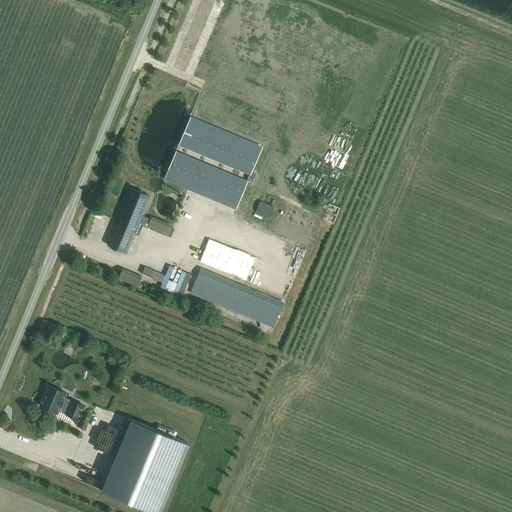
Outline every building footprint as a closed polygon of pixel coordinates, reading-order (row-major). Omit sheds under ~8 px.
[(192,117),(181,142),(186,144),(196,119),(192,117)] [(196,119),(186,144),(190,146),(201,121),(196,119)] [(201,121),(190,146),(195,148),(205,123),(201,121)] [(205,123),(195,148),(200,150),(210,124),(205,123)] [(210,124),(200,150),(204,151),(214,126),(210,124)] [(214,126),(204,151),(209,153),(219,128),(214,126)] [(219,128),(209,153),(213,155),(224,130),(219,128)] [(224,130),(213,155),(218,157),(228,132),(224,130)] [(228,132),(218,157),(222,159),(233,134),(228,132)] [(233,134),(222,159),(227,161),(237,136),(233,134)] [(237,136),(227,161),(231,163),(242,138),(237,136)] [(242,138),(231,163),(236,165),(246,139),(242,138)] [(246,139),(236,165),(240,166),(251,141),(246,139)] [(251,141),(240,166),(245,168),(255,143),(251,141)] [(255,143),(245,168),(249,170),(260,145),(255,143)] [(177,151),(167,176),(172,178),(182,153),(177,151)] [(182,153),(172,178),(176,180),(187,155),(182,153)] [(187,155),(176,180),(181,182),(191,157),(187,155)] [(191,157),(181,182),(185,184),(196,159),(191,157)] [(196,159),(185,184),(190,186),(200,161),(196,159)] [(200,161),(190,186),(194,188),(205,163),(200,161)] [(205,163),(194,188),(199,190),(209,164),(205,163)] [(209,164),(199,190),(203,191),(214,166),(209,164)] [(214,166),(203,191),(208,193),(218,168),(214,166)] [(218,168),(208,193),(212,195),(223,170),(218,168)] [(223,170),(212,195),(217,197),(227,172),(223,170)] [(227,172),(217,197),(222,199),(232,174),(227,172)] [(256,174),(252,173),(247,184),(251,186),(256,174)] [(232,174),(222,199),(226,201),(237,176),(232,174)] [(237,176),(226,201),(231,203),(241,178),(237,176)] [(241,178),(231,203),(235,205),(246,180),(241,178)] [(119,217),(142,226),(146,218),(142,216),(150,196),(131,189),(119,217)] [(259,202),(254,212),(269,218),(273,208),(259,202)] [(323,209),(319,209),(318,216),(329,217),(331,204),(323,203),(323,209)] [(139,235),(142,226),(119,217),(108,245),(126,253),(134,233),(139,235)] [(188,248),(195,241),(189,235),(182,243),(188,248)] [(282,305),(200,271),(190,294),(272,328),(282,305)] [(48,386),(40,406),(57,413),(59,409),(67,412),(66,414),(78,419),(84,406),(72,401),(71,403),(63,400),(66,393),(48,386)] [(131,420),(101,491),(152,511),(158,511),(187,443),(131,420)]
